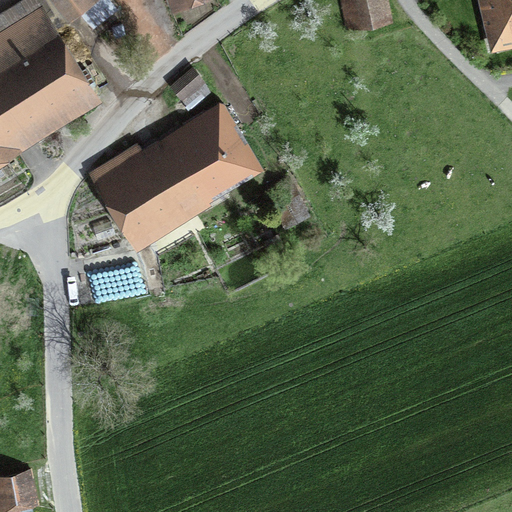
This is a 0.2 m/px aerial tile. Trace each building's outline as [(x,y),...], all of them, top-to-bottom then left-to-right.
[(85,0),(46,0),(62,19),(85,0)] [(194,0),(157,0),(162,12),(194,0)] [(375,0),(329,0),(335,29),(379,21),(375,0)] [(511,0),(470,0),(482,56),(511,50),(511,0)] [(0,156),(95,99),(46,18),(0,46),(0,156)] [(78,176),(128,255),(254,176),(205,97),(78,176)] [(0,511),(10,511),(25,509),(17,473),(0,476),(0,511)]
